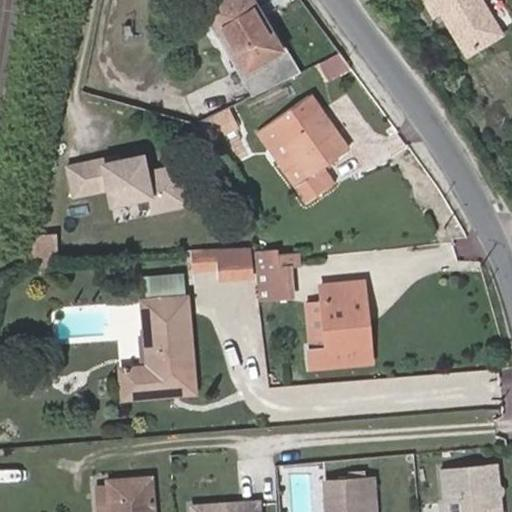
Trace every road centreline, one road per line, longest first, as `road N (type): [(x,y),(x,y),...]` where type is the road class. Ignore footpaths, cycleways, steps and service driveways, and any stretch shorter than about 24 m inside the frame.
road 1 (unknown): [(511,378),(276,394),(258,383),(232,284)]
road 2 (unknown): [(511,422),(176,444)]
road 3 (residential): [(511,277),(457,161),(337,0)]
